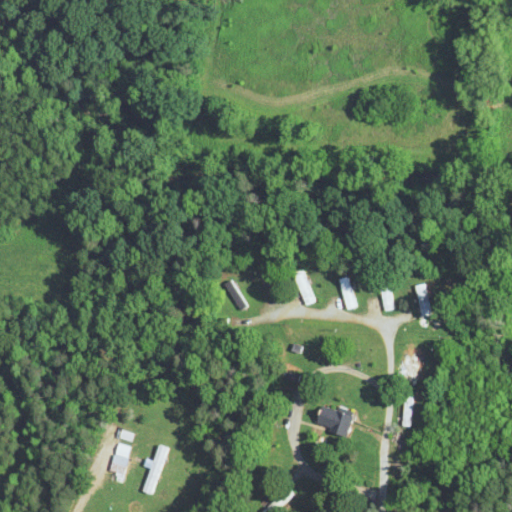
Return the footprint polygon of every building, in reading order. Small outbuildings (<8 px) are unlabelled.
[(272,296),(262,271),(253,275),(263,299),(272,296)] [(290,277),(303,307),(313,302),(300,273),(290,277)] [(343,310),(355,307),(345,276),(333,280),(343,310)] [(374,281),(380,312),(391,310),(385,278),(374,281)] [(247,307),(229,279),(220,285),(238,313),(247,307)] [(428,315),(422,284),(410,286),(416,317),(428,315)] [(419,378),(412,344),(401,346),(408,380),(419,378)] [(399,428),(409,428),(409,394),(399,394),(399,428)] [(341,438),(349,418),(318,406),(310,426),(341,438)] [(106,474),(119,478),(127,448),(113,444),(106,474)] [(139,493),(151,497),(164,449),(152,446),(139,493)] [(259,511),(275,511),(292,496),(284,488),(259,511)]
